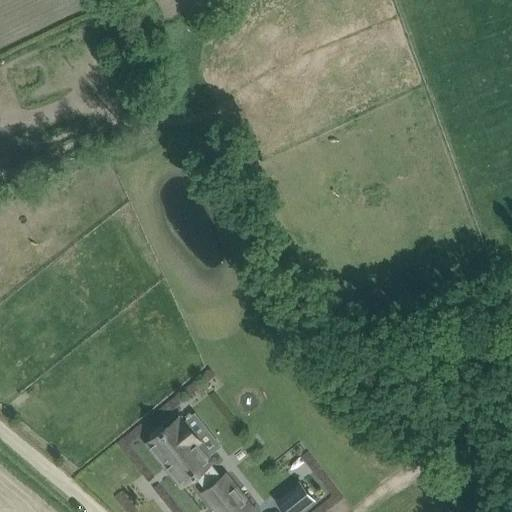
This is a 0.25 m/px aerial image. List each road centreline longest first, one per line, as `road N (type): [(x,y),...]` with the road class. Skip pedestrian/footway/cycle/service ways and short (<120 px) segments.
road 1 (unclassified): [(0,190),(193,97)]
road 2 (unclassified): [(100,511),(0,426)]
